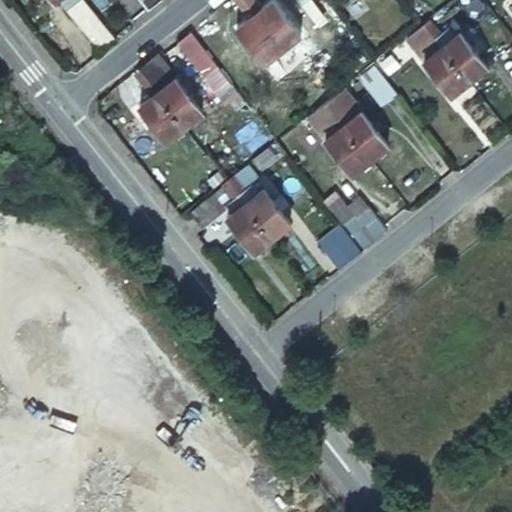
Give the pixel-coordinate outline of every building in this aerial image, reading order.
[(284,43),(249,0),(231,0),(239,8),(234,13),(241,23),(240,23),(267,57),(284,43)] [(259,0),(249,0),(284,43),(302,29),(279,0),(270,0),(264,5),(259,0)] [(117,29),(96,4),(83,15),(104,40),(117,29)] [(432,16),(426,21),(470,75),(489,61),(462,27),(457,31),(449,21),(441,27),(432,16)] [(470,75),(426,21),(408,34),(453,89),(470,75)] [(218,92),(233,79),(191,27),(178,39),(218,92)] [(160,52),(143,66),(187,121),(204,107),(160,52)] [(375,58),(363,67),(382,91),(394,82),(375,58)] [(187,121),(143,66),(138,71),(154,91),(142,100),(169,135),(187,121)] [(348,84),(329,99),(372,153),(391,139),(348,84)] [(372,153),(329,99),(323,103),(311,112),(328,133),(355,167),(372,153)] [(237,171),(231,176),(275,231),(293,217),(266,183),(263,186),(256,177),(248,184),(237,171)] [(275,231),(231,176),(193,206),(206,222),(231,203),(235,208),(231,211),(258,244),(275,231)] [(365,244),(387,227),(368,203),(346,221),(365,244)] [(342,263),(364,246),(345,222),(323,240),(342,263)]
